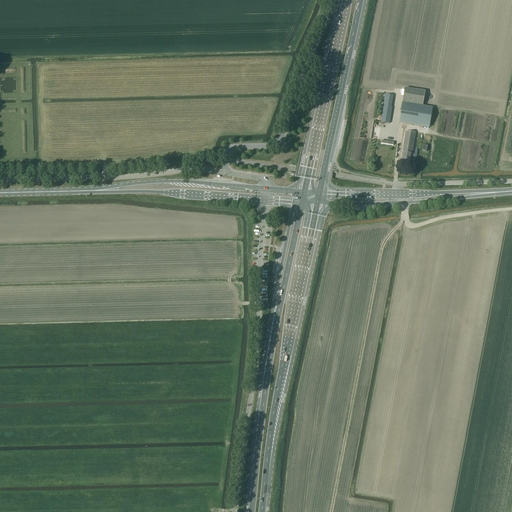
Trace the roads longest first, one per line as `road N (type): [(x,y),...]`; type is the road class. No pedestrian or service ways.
road 1 (primary): [(301,202),(263,391),(249,511)]
road 2 (primary): [(263,511),(291,316),(317,203)]
road 3 (unclassified): [(0,180),(224,172)]
road 4 (unclassified): [(226,160),(236,147),(280,138),(330,0)]
road 5 (primary): [(319,192),(361,0)]
road 6 (primary): [(346,0),(304,191)]
road 7 (unclassified): [(258,317),(235,511)]
road 8 (secondary): [(267,189),(172,181),(97,190)]
road 9 (secondary): [(97,190),(266,200)]
